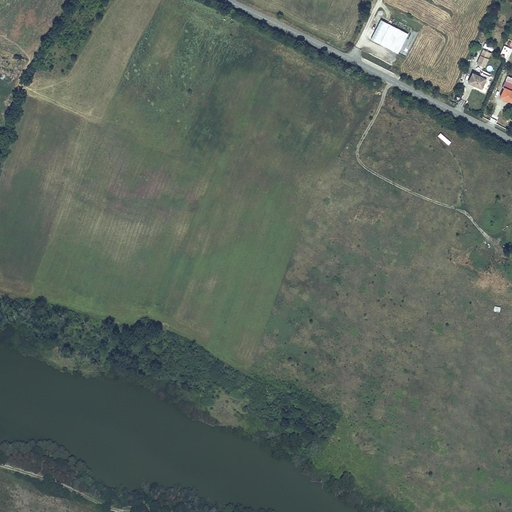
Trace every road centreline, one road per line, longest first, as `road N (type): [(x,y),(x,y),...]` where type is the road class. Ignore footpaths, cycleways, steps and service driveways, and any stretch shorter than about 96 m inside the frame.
road 1 (tertiary): [(511,141),(226,0)]
road 2 (track): [(0,465),(129,511)]
